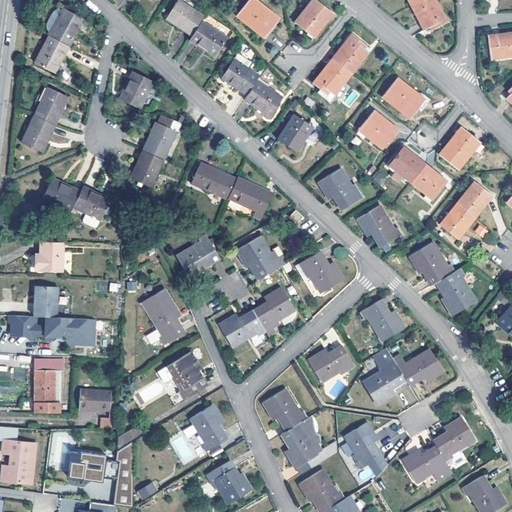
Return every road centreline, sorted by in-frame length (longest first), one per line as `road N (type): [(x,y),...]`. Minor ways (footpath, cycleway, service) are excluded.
road 1 (residential): [(118,23),(379,270)]
road 2 (residential): [(379,270),(243,401)]
road 3 (residential): [(243,401),(196,309),(237,283)]
road 4 (residential): [(379,270),(426,312),(470,376)]
road 5 (residential): [(356,3),(450,82)]
road 6 (residential): [(243,401),(289,511)]
